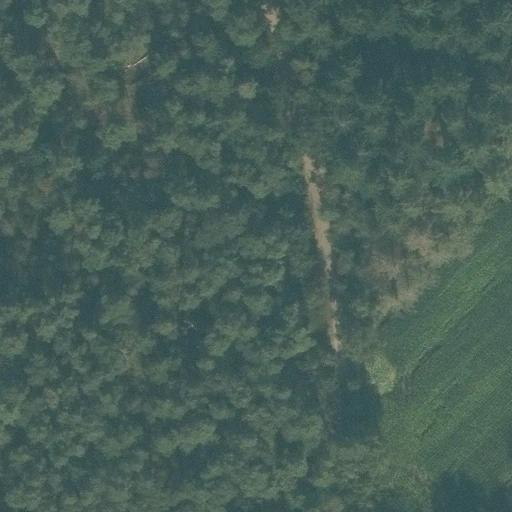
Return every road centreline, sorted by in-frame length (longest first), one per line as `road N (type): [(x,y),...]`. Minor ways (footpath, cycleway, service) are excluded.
road 1 (track): [(274,0),(307,105),(331,284)]
road 2 (track): [(331,284),(340,473),(364,511)]
